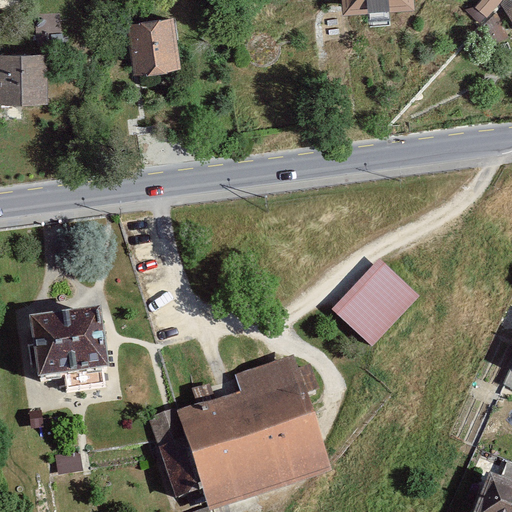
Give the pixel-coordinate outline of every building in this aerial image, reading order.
[(408,0),(338,0),(339,14),(409,11),(408,0)] [(511,0),(476,0),(470,8),(484,20),(499,4),(511,23),(511,0)] [(168,15),(118,22),(126,72),(175,64),(168,15)] [(44,53),(0,52),(0,100),(43,101),(44,53)] [(417,303),(376,265),(328,315),(369,354),(417,303)] [(97,314),(23,322),(30,386),(104,378),(97,314)] [(511,362),(499,391),(511,397),(511,362)] [(212,511),(327,478),(293,363),(233,381),(238,398),(174,417),(202,511),(212,511)] [(511,511),(511,487),(485,476),(470,511),(511,511)]
